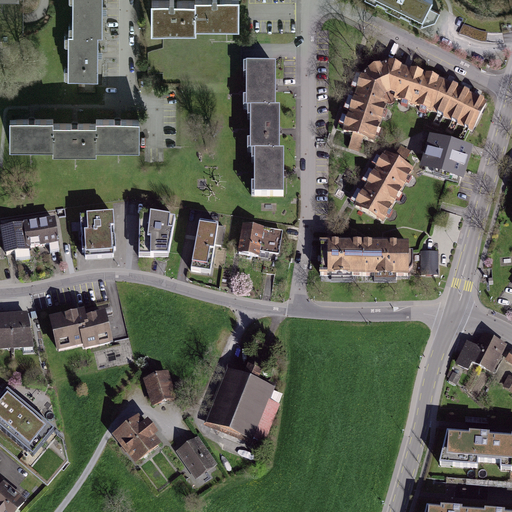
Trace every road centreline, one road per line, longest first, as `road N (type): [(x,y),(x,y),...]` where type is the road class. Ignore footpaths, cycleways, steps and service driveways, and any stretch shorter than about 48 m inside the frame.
road 1 (residential): [(317,0),(308,24),(309,207),(299,312)]
road 2 (residential): [(299,312),(120,276),(0,293)]
road 3 (residential): [(454,310),(511,99)]
road 4 (residential): [(396,511),(451,318)]
road 5 (residential): [(333,0),(511,90)]
road 6 (residential): [(451,318),(299,312)]
